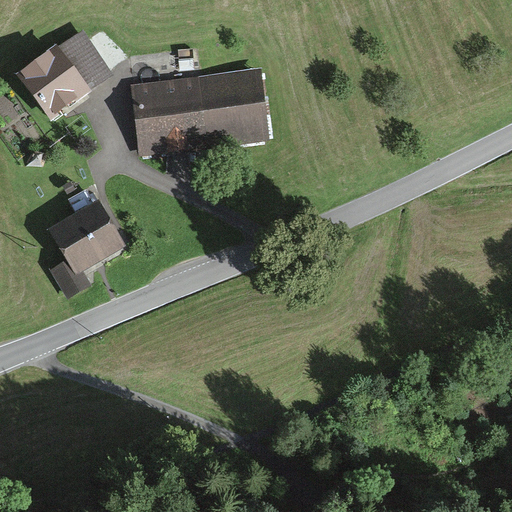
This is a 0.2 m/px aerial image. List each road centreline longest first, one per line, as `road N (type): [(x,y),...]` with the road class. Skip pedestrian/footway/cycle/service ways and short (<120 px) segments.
road 1 (tertiary): [(511,136),(0,361)]
road 2 (track): [(26,350),(337,475),(427,482),(511,450)]
road 3 (track): [(245,443),(298,495),(373,511)]
